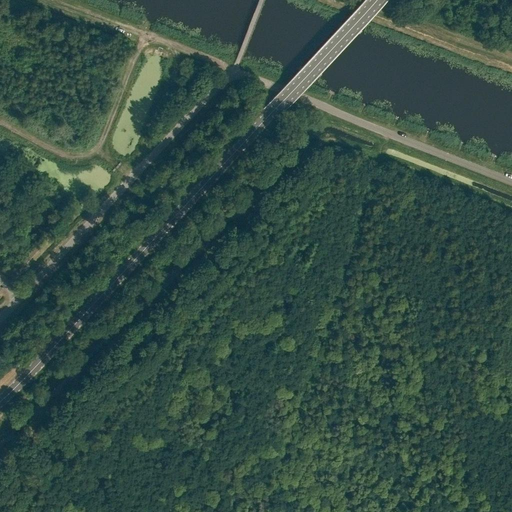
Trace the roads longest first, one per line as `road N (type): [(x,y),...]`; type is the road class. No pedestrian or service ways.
road 1 (unclassified): [(0,400),(373,0)]
road 2 (track): [(262,511),(381,130)]
road 3 (unclassified): [(0,317),(236,73)]
road 4 (unclassified): [(511,182),(236,73)]
